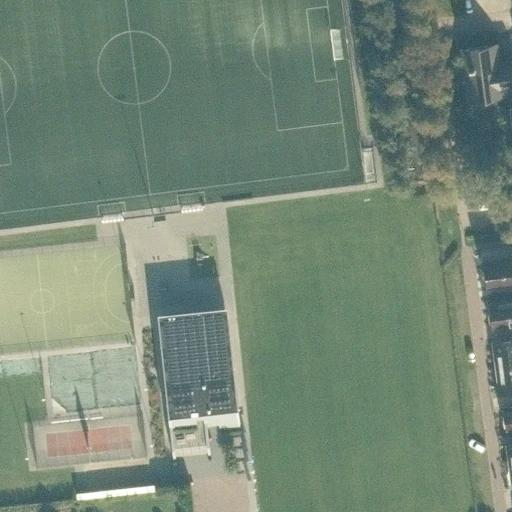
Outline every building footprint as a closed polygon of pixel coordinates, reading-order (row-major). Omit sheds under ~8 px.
[(488,46),(460,49),(467,99),(500,94),(500,91),(511,89),(511,62),(499,63),(497,45),(488,46)] [(511,246),(511,247),(511,251),(511,256),(483,261),(486,286),(511,282),(511,246)] [(511,299),(489,303),(492,326),(511,323),(511,299)] [(219,304),(157,311),(167,414),(172,461),(175,461),(174,457),(206,454),(206,458),(210,458),(206,426),(218,425),(219,431),(239,429),(237,406),(227,309),(226,303),(219,304)] [(496,366),(511,363),(511,338),(493,341),(496,366)] [(511,363),(496,366),(499,390),(511,388),(511,363)] [(511,405),(502,407),(505,428),(511,426),(511,405)]
